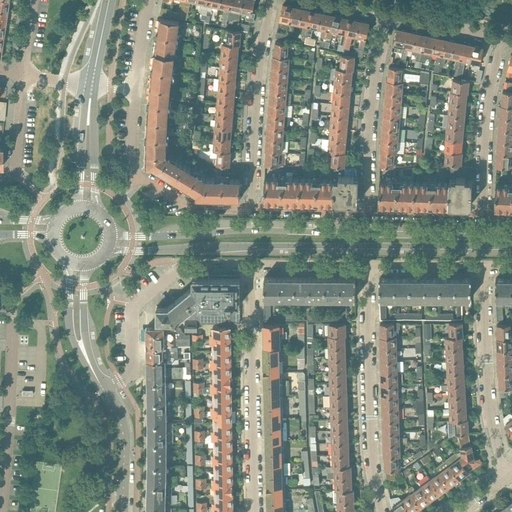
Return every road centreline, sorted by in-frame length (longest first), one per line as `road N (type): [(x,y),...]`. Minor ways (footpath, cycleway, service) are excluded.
road 1 (tertiary): [(104,255),(251,245),(511,245)]
road 2 (residential): [(367,265),(370,444),(380,511)]
road 3 (residential): [(255,511),(250,265)]
road 4 (residential): [(103,390),(133,372),(133,304),(188,265),(250,265)]
road 5 (residential): [(505,478),(486,390),(483,266)]
road 6 (tertiary): [(323,232),(110,232)]
road 7 (unclassified): [(271,0),(251,211)]
road 8 (residential): [(251,211),(193,210),(133,172),(134,90)]
road 9 (unclassified): [(386,13),(370,102),(366,215)]
road 10 (tertiary): [(511,237),(323,232)]
road 11 (unclassified): [(501,38),(487,103),(484,218)]
road 12 (unclassified): [(65,262),(73,342),(103,390)]
road 13 (unclassified): [(103,390),(83,329),(89,265)]
road 14 (tertiary): [(97,212),(92,85)]
road 15 (tertiary): [(92,85),(72,209)]
road 16 (unclassified): [(121,511),(122,432),(103,390)]
